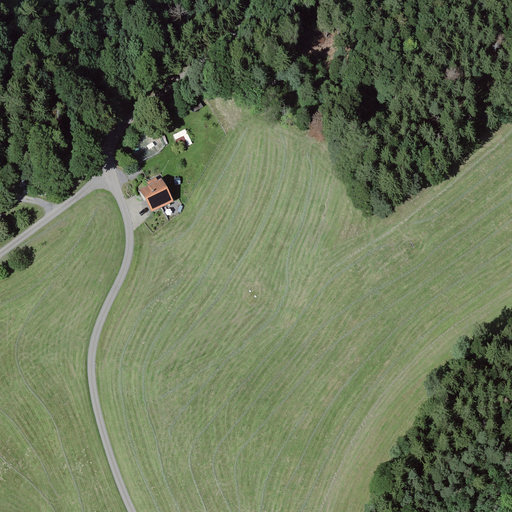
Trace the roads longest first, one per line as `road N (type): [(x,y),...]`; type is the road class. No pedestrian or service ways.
road 1 (unclassified): [(263,0),(233,38),(119,128),(109,145),(130,238),(95,336),(91,378),(109,453),(135,511)]
road 2 (track): [(109,170),(0,253)]
